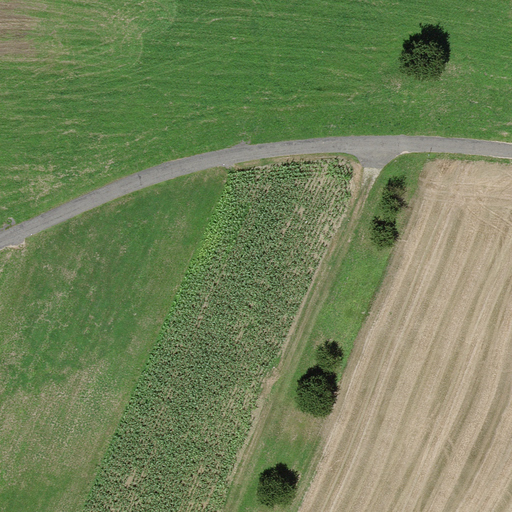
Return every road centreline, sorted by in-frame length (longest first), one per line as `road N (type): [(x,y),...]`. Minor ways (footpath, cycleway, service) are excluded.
road 1 (residential): [(511,153),(328,146),(210,159),(0,239)]
road 2 (track): [(378,147),(231,511)]
